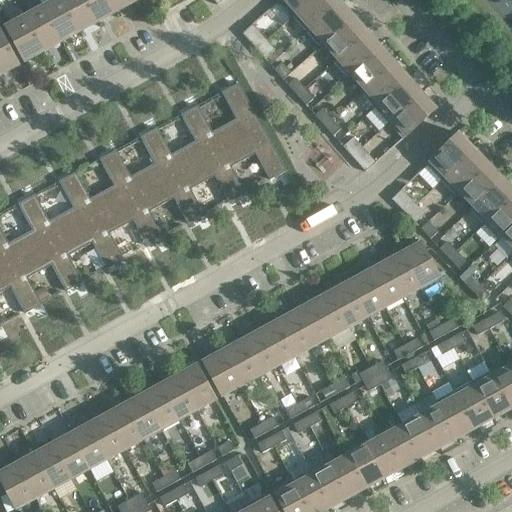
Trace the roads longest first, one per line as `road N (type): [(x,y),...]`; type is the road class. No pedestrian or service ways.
road 1 (residential): [(0,398),(374,186),(480,89)]
road 2 (residential): [(0,146),(187,46),(250,0)]
road 3 (residential): [(480,89),(397,0)]
